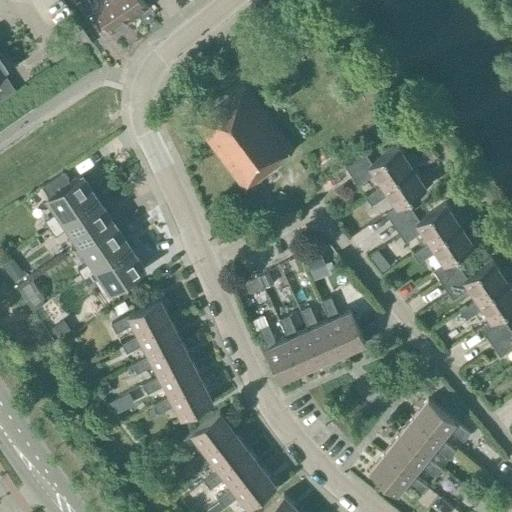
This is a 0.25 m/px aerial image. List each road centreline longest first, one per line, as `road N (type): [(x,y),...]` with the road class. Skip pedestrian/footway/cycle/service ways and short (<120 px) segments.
road 1 (residential): [(511,448),(317,211),(202,261)]
road 2 (residential): [(202,261),(143,129),(140,96),(158,60),(231,0)]
road 3 (residential): [(370,511),(301,451),(275,416),(202,261)]
road 4 (secondary): [(81,511),(0,391)]
